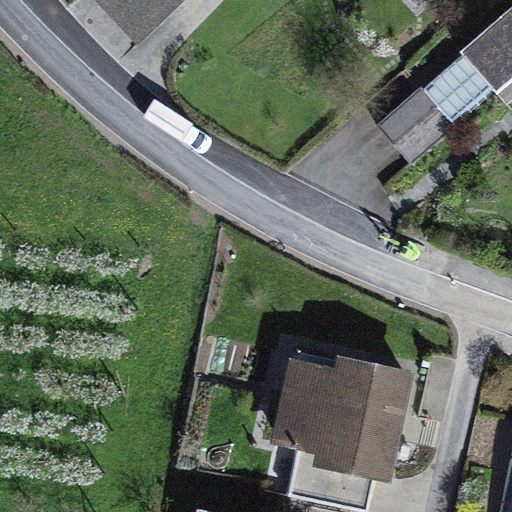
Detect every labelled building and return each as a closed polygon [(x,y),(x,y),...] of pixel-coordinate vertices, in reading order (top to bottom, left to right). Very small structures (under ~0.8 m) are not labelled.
[(93,0),(139,46),(187,0),(93,0)] [(511,9),(378,130),(410,167),(493,94),(510,109),(511,107),(511,9)] [(0,511),(102,511),(135,259),(0,241),(0,511)] [(388,487),(414,377),(337,360),(335,372),(291,362),(273,447),(298,454),(289,498),(346,511),(368,511),(375,483),(388,487)] [(511,511),(511,462),(501,511),(511,511)]
